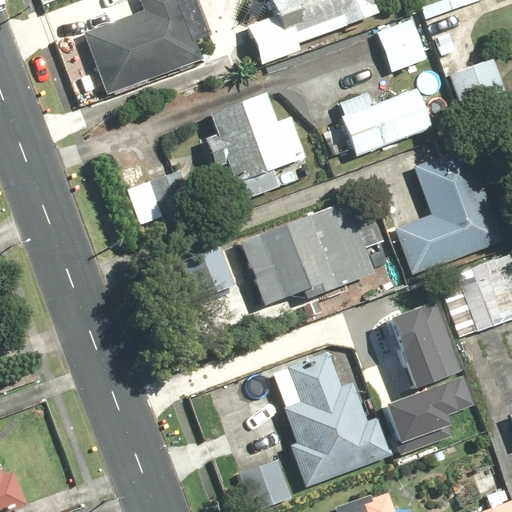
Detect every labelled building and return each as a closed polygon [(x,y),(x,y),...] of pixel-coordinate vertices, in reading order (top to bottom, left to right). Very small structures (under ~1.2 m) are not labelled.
[(137,0),(143,14),(81,36),(103,97),(199,63),(176,0),(137,0)] [(266,0),(272,17),(243,27),(258,68),(302,53),(299,43),(376,16),(370,0),(266,0)] [(412,21),(374,32),(386,73),(424,61),(412,21)] [(491,60),(446,76),(460,120),(506,105),(491,60)] [(343,115),(337,117),(352,157),(426,130),(412,91),(371,106),(367,95),(340,105),(343,115)] [(264,99),(207,116),(213,135),(201,139),(211,172),(224,168),(234,201),(276,189),(271,171),(303,161),(290,118),(271,123),(264,99)] [(409,277),(503,239),(468,152),(411,175),(428,216),(391,231),(409,277)] [(346,284),(316,211),(235,245),(265,318),(346,284)] [(511,259),(511,257),(453,274),(456,284),(439,290),(454,340),(511,322),(511,259)] [(407,389),(377,400),(396,452),(447,433),(440,412),(469,401),(431,299),(381,317),(407,389)] [(292,443),(285,446),(300,491),(390,461),(376,418),(365,421),(352,384),(336,389),(325,357),(269,375),(292,443)] [(275,459),(234,472),(246,511),(288,499),(275,459)] [(496,465),(473,472),(480,493),(502,486),(496,465)] [(0,511),(10,511),(24,507),(10,470),(0,474),(0,511)] [(331,511),(394,511),(387,490),(331,509),(331,511)] [(485,496),(489,508),(476,511),(511,511),(507,501),(503,490),(485,496)]
